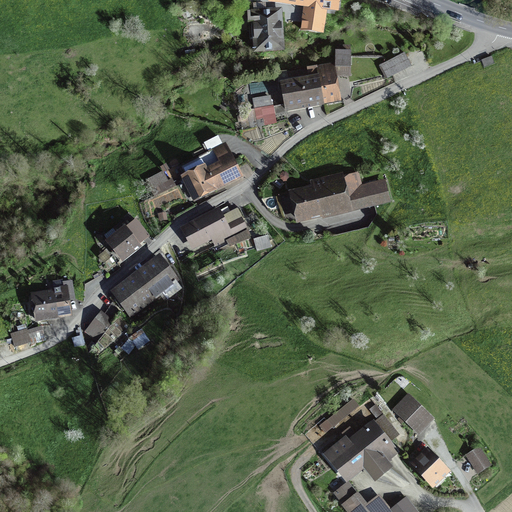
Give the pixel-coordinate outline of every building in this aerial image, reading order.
[(327,6),(336,7),(337,0),(285,0),(306,3),(302,30),(322,33),(325,10),(327,10),(327,6)] [(292,22),(291,9),(253,12),(255,51),(283,49),(281,22),(292,22)] [(336,52),(336,73),(349,74),(350,53),(336,52)] [(411,65),(404,53),(380,65),(386,78),(411,65)] [(491,56),(482,60),(484,66),(493,63),(491,56)] [(309,81),(319,79),(323,101),(338,99),(332,65),(308,70),(309,81)] [(287,108),(323,101),(319,79),(309,81),(283,85),(287,108)] [(129,83),(134,95),(138,93),(134,83),(132,82),(129,83)] [(250,88),(251,95),(271,92),(270,85),(250,88)] [(270,97),(254,100),(255,109),(248,111),(251,127),(274,123),(270,97)] [(196,197),(239,175),(224,145),(180,167),(187,180),(181,183),(187,194),(193,191),(196,197)] [(166,170),(152,175),(159,193),(173,187),(166,170)] [(362,198),(371,196),(369,189),(368,184),(359,186),(357,175),(341,178),(341,175),(313,182),(315,191),(294,197),(299,217),(348,204),(347,202),(362,198)] [(373,204),(388,200),(384,186),(369,189),(371,196),(373,204)] [(193,246),(217,233),(219,238),(217,238),(220,243),(247,229),(244,223),(247,222),(240,209),(222,218),(218,212),(184,229),(193,246)] [(108,242),(121,258),(149,236),(136,220),(132,223),(128,218),(112,231),(116,236),(108,242)] [(270,247),(267,236),(256,240),(258,247),(256,248),(257,251),(270,247)] [(175,280),(159,258),(135,276),(134,274),(113,290),(121,301),(125,298),(130,304),(147,291),(152,298),(175,280)] [(66,300),(73,299),(71,281),(63,283),(64,288),(54,289),(55,295),(34,298),(38,321),(46,320),(46,315),(68,311),(66,300)] [(104,303),(108,308),(114,303),(110,298),(104,303)] [(30,337),(44,333),(41,326),(28,330),(30,337)] [(30,340),(27,329),(11,334),(14,344),(30,340)] [(138,347),(150,341),(145,332),(134,338),(138,347)] [(74,339),(79,351),(87,347),(82,335),(74,339)] [(333,428),(359,407),(353,399),(327,421),(333,428)] [(412,400),(399,413),(414,429),(428,415),(412,400)] [(398,435),(382,416),(348,443),(346,440),(328,454),(346,477),(363,462),(377,479),(390,468),(386,464),(390,460),(388,457),(395,452),(388,443),(398,435)] [(479,447),(467,455),(478,473),(490,465),(479,447)] [(431,453),(427,448),(420,455),(424,459),(416,466),(431,482),(431,481),(435,486),(438,486),(444,480),(444,477),(440,473),(444,469),(430,454),(431,453)] [(383,511),(374,500),(366,507),(348,484),(336,493),(350,511),(383,511)] [(391,510),(388,511),(412,511),(401,497),(389,506),(391,510)]
